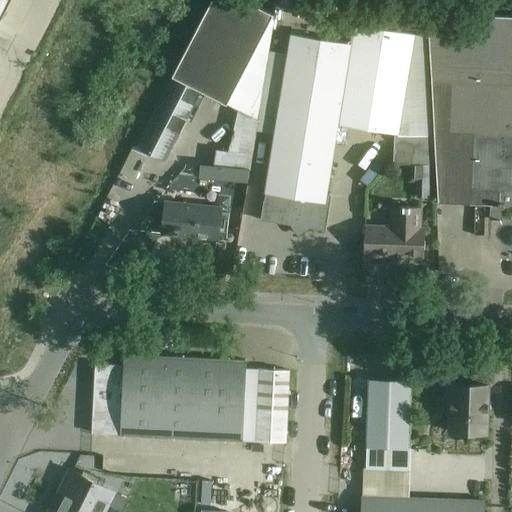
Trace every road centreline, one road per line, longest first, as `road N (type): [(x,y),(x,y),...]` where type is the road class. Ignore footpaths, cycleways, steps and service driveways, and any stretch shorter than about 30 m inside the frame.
road 1 (residential): [(24,413),(63,334),(87,316),(317,319)]
road 2 (residential): [(317,319),(511,329)]
road 3 (residential): [(304,511),(317,319)]
